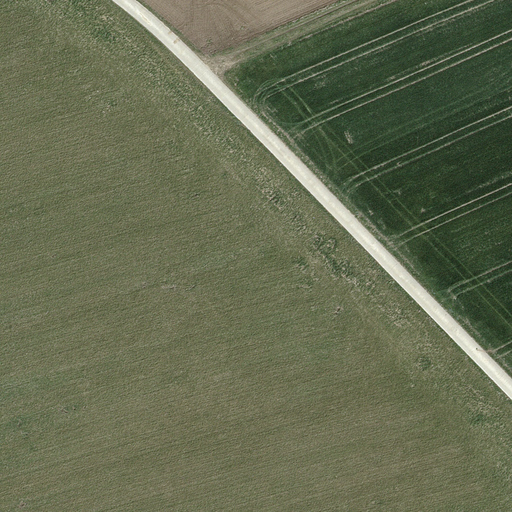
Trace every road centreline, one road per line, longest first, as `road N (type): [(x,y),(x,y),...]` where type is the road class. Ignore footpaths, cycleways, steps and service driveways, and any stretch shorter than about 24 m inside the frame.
road 1 (unclassified): [(121,0),(206,75),(511,391)]
road 2 (track): [(206,75),(374,0)]
